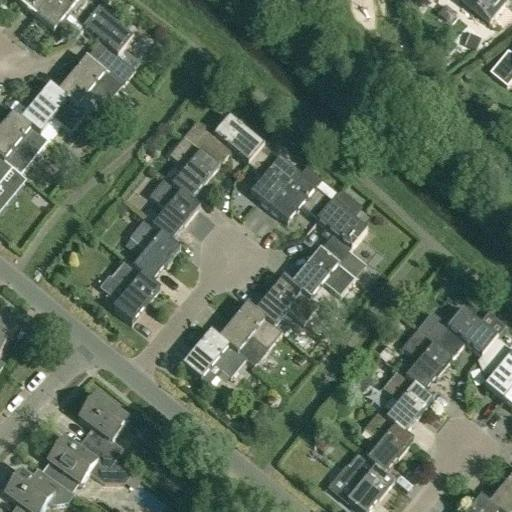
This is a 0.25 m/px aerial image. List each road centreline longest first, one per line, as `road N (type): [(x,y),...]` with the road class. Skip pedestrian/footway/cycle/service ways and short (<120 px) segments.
road 1 (unclassified): [(132,377),(295,511)]
road 2 (residential): [(132,377),(244,243)]
road 3 (residential): [(0,438),(91,343)]
